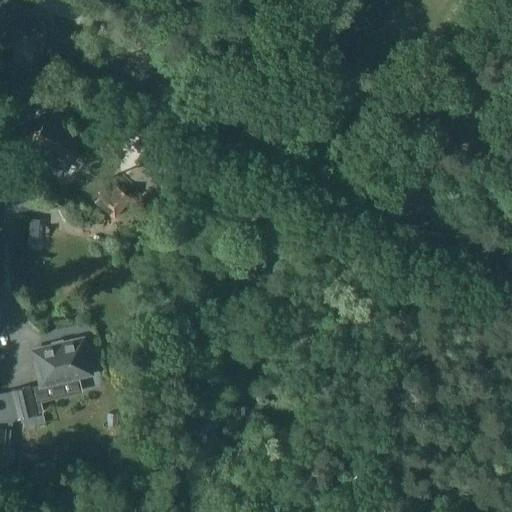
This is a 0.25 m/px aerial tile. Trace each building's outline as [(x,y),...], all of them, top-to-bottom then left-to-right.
[(47,118),(33,145),(47,152),(43,159),(48,162),(45,169),(60,176),(81,136),(47,118)] [(106,190),(97,203),(112,212),(118,215),(131,195),(117,187),(113,194),(106,190)] [(258,214),(239,208),(233,224),(253,230),(258,214)] [(34,351),(42,384),(90,373),(82,340),(63,344),(62,344),(62,345),(54,347),(54,346),(53,346),(53,347),(34,351)] [(39,414),(32,386),(11,392),(17,419),(39,414)]
